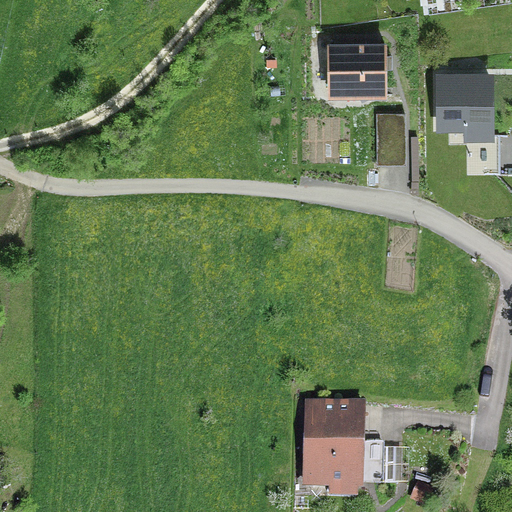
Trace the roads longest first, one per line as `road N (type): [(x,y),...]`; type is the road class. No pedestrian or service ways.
road 1 (track): [(312,192),(230,184),(72,187),(0,167)]
road 2 (track): [(0,145),(97,115),(142,81),(213,0)]
road 3 (residential): [(312,192),(417,212),(511,266)]
